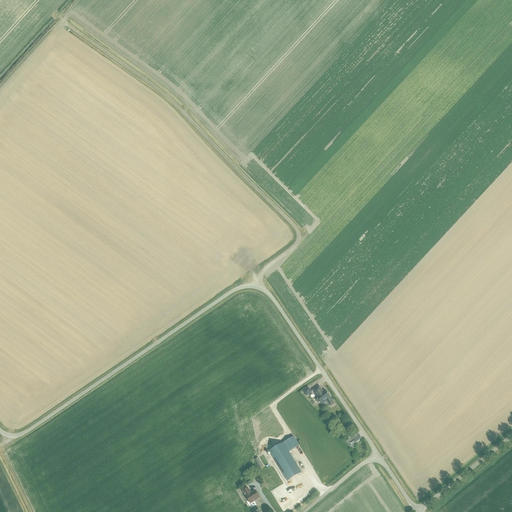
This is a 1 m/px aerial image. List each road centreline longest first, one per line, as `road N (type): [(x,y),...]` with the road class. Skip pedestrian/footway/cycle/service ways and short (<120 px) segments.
road 1 (unclassified): [(377,453),(270,295),(251,286),(26,431),(0,430)]
road 2 (track): [(264,290),(265,270),(298,245),(300,231),(173,101),(64,23)]
road 3 (unclassified): [(416,511),(511,435)]
